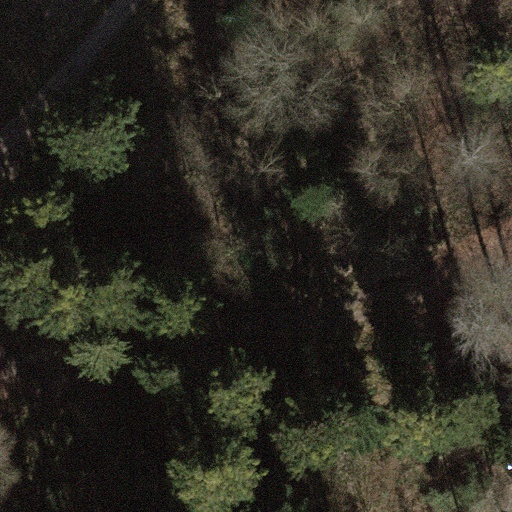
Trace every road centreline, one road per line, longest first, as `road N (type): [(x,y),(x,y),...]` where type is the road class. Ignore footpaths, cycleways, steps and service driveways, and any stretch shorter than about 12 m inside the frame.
road 1 (track): [(0,388),(406,302),(511,258)]
road 2 (track): [(0,138),(118,0)]
